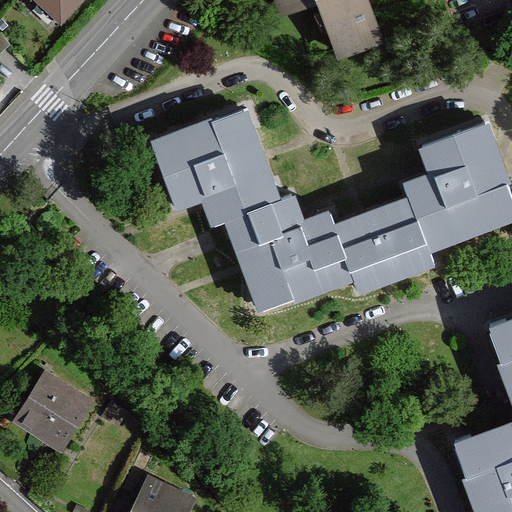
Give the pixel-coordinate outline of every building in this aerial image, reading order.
[(41,0),(61,17),(76,0),(41,0)] [(279,0),(283,12),(299,6),(306,7),(306,3),(314,0),(315,0),(321,13),(324,12),(339,55),(379,38),(374,24),(374,16),(370,14),(364,0),(279,0)] [(0,30),(0,49),(9,42),(0,30)] [(154,144),(178,204),(207,194),(218,223),(231,218),(248,265),(263,309),(354,275),(360,289),(433,262),(426,248),(511,215),(511,195),(486,125),(424,146),(435,176),(405,187),(411,201),(336,228),(330,214),(302,225),(291,196),(277,201),(243,112),(154,144)] [(511,511),(511,322),(493,329),(511,380),(511,425),(458,446),(481,511),(511,511)] [(50,441),(61,447),(89,404),(47,377),(36,396),(39,398),(23,425),(50,441)] [(135,511),(184,511),(190,501),(151,481),(135,511)]
